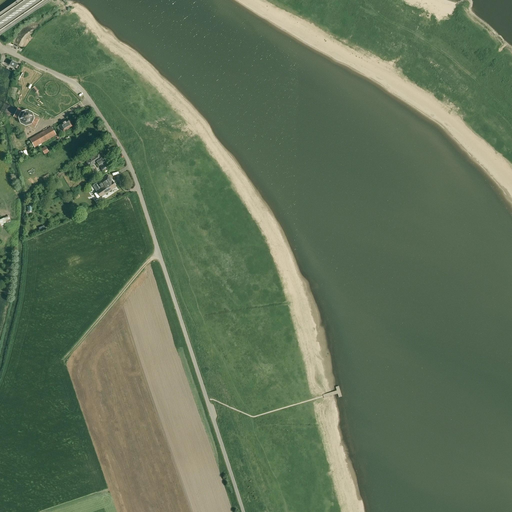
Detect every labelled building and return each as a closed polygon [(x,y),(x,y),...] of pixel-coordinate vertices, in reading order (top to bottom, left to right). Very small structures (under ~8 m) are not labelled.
[(33,10),(25,0),(22,0),(30,12),(31,12),(32,12),(33,12),(33,11),(33,10)] [(39,120),(18,109),(14,116),(35,128),(39,120)] [(60,125),(63,131),(72,126),(68,120),(60,125)] [(51,127),(36,136),(30,139),(35,148),(56,135),(51,127)] [(78,162),(85,157),(87,156),(86,153),(83,155),(84,155),(77,160),(78,162)] [(86,162),(88,165),(90,167),(97,162),(102,171),(104,169),(105,171),(108,169),(98,154),(86,162)] [(93,186),(101,197),(116,187),(108,176),(93,186)] [(0,219),(0,226),(11,222),(9,216),(0,219)]
